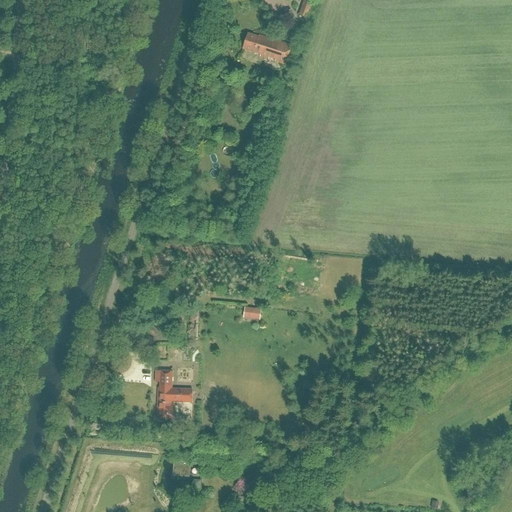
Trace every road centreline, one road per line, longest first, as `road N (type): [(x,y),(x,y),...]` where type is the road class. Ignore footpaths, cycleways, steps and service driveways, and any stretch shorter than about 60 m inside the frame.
road 1 (unclassified): [(42,511),(207,0)]
road 2 (unclassified): [(0,240),(21,0)]
